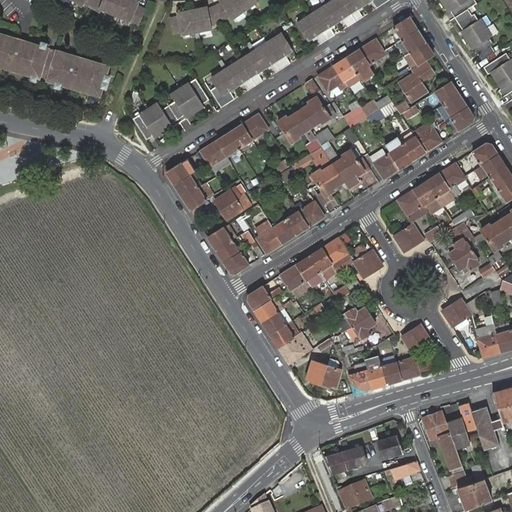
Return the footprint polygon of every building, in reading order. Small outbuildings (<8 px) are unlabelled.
[(75,0),(83,5),(85,2),(101,10),(103,7),(141,24),(148,8),(139,5),(141,1),(139,0),(75,0)] [(172,18),(175,31),(182,30),(183,33),(211,28),(211,24),(231,15),(233,17),(256,0),(220,0),(223,3),(208,10),(207,7),(179,12),(180,16),(172,18)] [(316,37),(321,44),(335,35),(331,28),(345,19),(349,26),(363,17),(358,10),(372,1),(377,8),(389,0),(334,0),(298,23),(310,41),(316,37)] [(451,8),(456,16),(468,8),(477,2),(475,0),(448,0),(446,2),(450,9),(451,8)] [(451,10),(455,17),(456,16),(451,8),(450,9),(446,2),(443,3),(449,12),(451,10)] [(470,37),(487,26),(481,18),(479,20),(474,13),(472,15),(468,8),(456,16),(457,16),(462,24),(461,25),(466,34),(468,33),(470,37)] [(466,40),(470,37),(468,33),(466,34),(461,25),(462,24),(457,16),(456,16),(455,17),(463,29),(461,31),(466,40)] [(410,17),(394,27),(398,32),(403,39),(418,29),(410,17)] [(473,41),(469,44),(472,48),(474,47),(482,60),(496,51),(492,45),(494,43),(490,37),(492,35),(487,26),(470,37),(473,41)] [(426,42),(418,29),(403,39),(410,52),(426,42)] [(393,35),(398,43),(403,39),(398,32),(393,35)] [(48,48),(0,33),(0,65),(40,77),(40,76),(48,78),(48,80),(101,95),(109,66),(57,50),(56,51),(48,49),(48,48)] [(211,90),(222,108),(236,99),(231,92),(245,83),(250,90),(263,81),(259,74),(273,65),(277,72),(291,63),(286,56),(293,51),(282,33),(212,78),(217,86),(211,90)] [(378,41),(376,38),(359,49),(369,65),(386,54),(384,51),(378,41)] [(410,52),(403,39),(398,43),(399,45),(405,55),(410,52)] [(434,54),(426,42),(410,52),(418,64),(434,54)] [(396,51),(393,46),(389,48),(384,51),(386,54),(387,56),(396,51)] [(369,65),(359,49),(347,57),(357,73),(361,78),(361,80),(374,72),(369,65)] [(418,64),(410,52),(405,55),(413,68),(418,64)] [(496,80),(511,69),(511,58),(510,59),(506,53),(484,67),(488,74),(490,72),(496,80)] [(347,57),(335,65),(345,81),(348,86),(361,78),(357,73),(347,57)] [(428,92),(421,80),(433,71),(426,60),(413,69),(416,73),(400,83),(413,102),(428,92)] [(335,65),(318,76),(328,92),(338,85),(341,91),(348,86),(345,81),(335,65)] [(511,69),(496,80),(501,89),(499,90),(503,97),(511,91),(511,69)] [(140,114),(134,118),(147,139),(154,135),(156,138),(174,126),(172,123),(185,115),(187,118),(205,107),(203,104),(210,99),(196,78),(190,83),(189,82),(171,93),(176,101),(169,105),(162,109),(158,102),(140,113),(140,114)] [(313,79),(306,83),(313,94),(316,92),(326,106),(329,104),(313,79)] [(460,94),(452,82),(436,92),(444,104),(460,94)] [(338,85),(328,92),(332,97),(341,91),(338,85)] [(444,104),(436,92),(432,94),(440,107),(444,104)] [(171,93),(165,98),(169,105),(176,101),(171,93)] [(468,106),(460,94),(444,104),(452,117),(468,106)] [(305,131),(310,128),(321,121),(322,123),(330,118),(324,107),(316,96),(309,101),(310,104),(299,111),(288,118),(286,116),(278,121),(285,132),(292,143),(300,137),(299,135),(305,131)] [(380,109),(393,101),(389,96),(377,104),(380,109)] [(165,98),(158,102),(162,109),(169,105),(165,98)] [(365,111),(377,104),(374,100),(362,107),(364,110),(365,111)] [(385,116),(397,108),(393,101),(380,109),(383,113),(385,116)] [(406,102),(397,108),(401,114),(405,112),(410,109),(406,102)] [(368,117),(380,109),(377,104),(365,111),(368,117)] [(419,111),(415,105),(410,109),(405,112),(408,118),(419,111)] [(474,116),(468,106),(452,117),(451,117),(459,131),(473,122),(474,116)] [(270,107),(264,110),(275,126),(278,124),(274,118),(276,117),(270,107)] [(350,115),(345,118),(347,121),(351,127),(362,120),(368,117),(365,111),(364,110),(362,107),(357,111),(358,114),(351,118),(350,115)] [(383,113),(380,109),(368,117),(371,121),(383,113)] [(259,114),(242,124),(252,140),(255,145),(267,137),(264,132),(269,129),(259,114)] [(432,126),(430,122),(413,133),(415,137),(426,152),(442,142),(434,128),(432,126)] [(230,132),(240,148),(252,140),(242,124),(230,132)] [(443,141),(448,137),(441,125),(435,129),(443,141)] [(351,127),(346,131),(352,141),(358,138),(351,127)] [(316,137),(310,128),(305,131),(308,136),(303,139),(311,152),(321,145),(321,146),(335,138),(329,129),(316,137)] [(413,133),(412,131),(400,139),(403,145),(413,160),(426,152),(415,137),(413,133)] [(228,156),(240,148),(230,132),(217,140),(228,156)] [(401,168),(413,160),(403,145),(400,139),(387,147),(391,152),(401,168)] [(228,156),(217,140),(201,151),(209,163),(211,167),(228,156)] [(487,143),(473,152),(482,165),(482,164),(498,154),(492,144),(487,143)] [(320,169),(313,174),(320,185),(339,173),(333,164),(323,148),(313,154),(317,159),(315,161),(320,169)] [(344,157),(333,164),(339,173),(358,161),(350,149),(343,155),(344,157)] [(194,168),(203,163),(197,152),(188,157),(194,168)] [(384,179),(401,168),(391,152),(374,163),(384,179)] [(506,166),(498,154),(482,164),(490,177),(506,166)] [(230,160),(228,156),(211,167),(213,170),(215,173),(232,162),(230,160)] [(474,169),(467,158),(460,162),(467,173),(474,169)] [(283,160),(274,166),(278,173),(288,167),(283,160)] [(299,161),(292,165),(293,167),(296,171),(300,169),(301,164),(299,161)] [(344,182),(350,190),(354,187),(353,185),(360,180),(358,176),(365,171),(358,161),(339,173),(344,182)] [(167,172),(175,185),(190,175),(183,162),(167,172)] [(456,162),(439,173),(449,189),(453,195),(454,196),(460,193),(455,185),(466,178),(465,176),(456,162)] [(498,189),(511,179),(511,174),(506,166),(490,177),(495,184),(492,186),(495,191),(498,189)] [(300,177),(293,167),(279,175),(286,186),(300,177)] [(318,195),(325,205),(334,200),(332,197),(330,194),(335,191),(333,189),(344,182),(339,173),(320,185),(323,191),(318,194),(318,195)] [(439,173),(427,181),(437,197),(440,202),(441,202),(453,195),(449,189),(439,173)] [(175,185),(183,198),(199,187),(190,175),(175,185)] [(506,201),(511,197),(511,179),(498,189),(506,201)] [(427,181),(414,189),(425,205),(428,210),(440,202),(437,197),(427,181)] [(199,187),(207,200),(213,195),(206,183),(199,187)] [(473,188),(480,200),(485,197),(477,185),(473,188)] [(183,198),(191,210),(207,200),(199,187),(183,198)] [(236,187),(215,200),(227,220),(252,205),(244,193),(241,195),(236,187)] [(414,189),(397,200),(408,216),(411,221),(428,211),(428,210),(425,205),(414,189)] [(441,202),(444,207),(456,199),(454,196),(453,195),(441,202)] [(308,227),(325,216),(315,201),(303,208),(298,212),(308,227)] [(295,206),(298,212),(303,208),(300,203),(295,206)] [(511,208),(511,209),(511,210),(511,211),(502,218),(491,225),(490,223),(482,229),(489,239),(496,251),(504,246),(502,243),(511,237),(511,208)] [(464,213),(468,218),(474,214),(471,209),(464,213)] [(253,225),(267,221),(264,212),(250,217),(253,225)] [(286,219),(296,235),(308,227),(298,212),(286,219)] [(456,226),(464,221),(468,218),(464,213),(452,221),(456,226)] [(242,215),(236,219),(242,228),(248,224),(244,219),(242,215)] [(274,227),(284,243),(296,235),(286,219),(274,227)] [(267,254),(284,243),(274,227),(271,229),(266,221),(255,228),(260,236),(257,238),(267,254)] [(450,253),(457,264),(465,259),(463,256),(472,250),(469,245),(476,240),(475,239),(471,233),(464,221),(456,226),(452,229),(460,240),(449,247),(452,251),(450,253)] [(443,222),(438,225),(443,234),(448,231),(443,222)] [(404,252),(424,239),(414,224),(413,224),(394,236),(404,252)] [(427,237),(431,242),(443,234),(438,225),(425,233),(427,237)] [(232,240),(224,228),(208,237),(216,250),(232,240)] [(256,241),(249,231),(248,230),(242,234),(249,245),(256,241)] [(347,235),(340,239),(343,244),(350,240),(347,235)] [(481,235),(475,239),(476,240),(476,241),(479,245),(485,241),(481,235)] [(339,238),(339,237),(322,248),(332,264),(336,271),(353,260),(348,254),(349,253),(344,245),(343,244),(339,238)] [(216,250),(224,262),(240,252),(232,240),(216,250)] [(353,260),(354,262),(368,253),(362,244),(349,253),(348,254),(353,260)] [(480,255),(484,252),(481,249),(479,245),(472,250),(463,256),(465,259),(457,264),(460,270),(463,268),(466,272),(480,263),(477,259),(478,258),(474,252),(477,250),(480,255)] [(262,252),(259,246),(254,249),(260,258),(265,255),(262,252)] [(332,264),(322,248),(310,256),(320,272),(325,279),(337,271),(336,271),(332,264)] [(383,265),(373,249),(368,253),(354,262),(364,278),(383,265)] [(236,274),(249,265),(241,252),(240,252),(224,262),(231,272),(236,274)] [(492,264),(503,257),(499,252),(489,258),(492,264)] [(320,272),(310,256),(297,264),(308,280),(312,287),(325,279),(320,272)] [(480,270),(484,277),(495,270),(490,263),(480,270)] [(281,276),(289,288),(291,291),(293,295),(295,298),(312,287),(308,280),(297,264),(280,275),(281,276)] [(507,264),(496,271),(500,277),(511,270),(507,264)] [(353,277),(344,283),(346,287),(351,293),(360,287),(353,277)] [(511,283),(502,281),(500,291),(511,294),(511,283)] [(269,282),(263,286),(268,294),(274,291),(269,282)] [(248,300),(255,310),(271,300),(272,300),(275,297),(277,296),(282,293),(279,288),(274,291),(268,294),(263,286),(249,295),(248,300)] [(339,301),(351,293),(346,287),(335,294),(336,296),(339,301)] [(286,299),(293,295),(291,291),(289,288),(282,293),(286,299)] [(500,291),(500,289),(492,292),(495,305),(504,303),(500,291)] [(326,309),(339,301),(336,296),(323,304),(326,309)] [(473,313),(482,307),(475,296),(466,302),(473,313)] [(255,310),(263,323),(279,313),(283,310),(286,308),(297,301),(295,298),(282,307),(275,297),(272,300),(271,300),(255,310)] [(472,314),(465,304),(462,298),(442,311),(452,327),(472,314)] [(338,325),(343,333),(350,328),(353,326),(363,320),(361,317),(369,312),(365,307),(363,308),(360,304),(342,315),(345,320),(338,325)] [(279,313),(286,325),(291,322),(283,310),(279,313)] [(376,323),(369,312),(361,317),(363,320),(353,326),(358,334),(355,336),(358,341),(376,329),(374,325),(376,323)] [(263,323),(270,335),(286,325),(279,313),(263,323)] [(286,325),(294,337),(298,334),(291,322),(286,325)] [(502,352),(511,349),(511,331),(511,330),(510,323),(496,327),(498,333),(502,352)] [(421,324),(402,337),(412,353),(432,340),(421,324)] [(483,357),(502,352),(498,333),(496,327),(495,324),(476,329),(478,339),(483,357)] [(270,335),(278,347),(294,337),(286,325),(270,335)] [(353,326),(350,328),(355,336),(358,334),(353,326)] [(278,347),(289,364),(305,354),(298,343),(304,339),(301,333),(298,334),(294,337),(278,347)] [(343,333),(338,336),(341,346),(348,341),(343,333)] [(298,343),(305,354),(311,350),(304,339),(298,343)] [(326,340),(318,346),(322,351),(333,344),(329,339),(326,340)] [(343,355),(355,352),(353,345),(342,349),(343,355)] [(368,370),(373,388),(387,384),(382,366),(381,361),(380,360),(379,356),(365,360),(366,364),(368,370)] [(354,394),(373,388),(368,370),(356,373),(354,367),(351,368),(348,357),(344,358),(349,375),(354,394)] [(387,384),(401,381),(396,362),(395,357),(381,361),(382,366),(387,384)] [(401,381),(421,375),(416,357),(396,362),(401,381)] [(327,365),(321,384),(330,387),(331,385),(337,387),(342,370),(338,368),(339,363),(338,361),(329,358),(327,365)] [(313,381),(321,384),(327,365),(312,360),(307,378),(313,380),(313,381)] [(430,369),(429,363),(420,366),(422,371),(430,369)] [(511,389),(493,395),(503,423),(511,419),(511,389)] [(469,403),(459,407),(465,427),(475,423),(472,412),(469,403)] [(486,407),(472,412),(475,423),(484,450),(498,446),(493,431),(491,422),(486,407)] [(446,422),(443,412),(422,418),(431,441),(439,438),(450,469),(462,465),(456,449),(450,434),(446,422)] [(505,429),(500,416),(496,417),(497,419),(500,429),(501,431),(505,429)] [(450,434),(456,449),(471,444),(462,419),(457,421),(456,418),(446,422),(450,434)] [(497,419),(491,422),(493,431),(500,429),(497,419)] [(398,436),(379,442),(384,459),(403,453),(398,436)] [(362,447),(344,453),(349,469),(367,464),(362,447)] [(330,475),(349,469),(344,453),(323,459),(330,475)] [(420,470),(417,462),(405,465),(385,471),(387,475),(391,473),(394,480),(420,470)] [(462,465),(450,469),(453,477),(464,473),(462,465)] [(476,482),(484,479),(479,466),(471,468),(476,482)] [(451,477),(455,489),(458,488),(469,484),(464,473),(451,477)] [(493,500),(484,479),(476,482),(469,484),(458,488),(467,510),(493,500)] [(340,488),(336,489),(346,511),(350,511),(350,510),(371,500),(364,483),(343,492),(340,488)] [(250,507),(251,509),(252,511),(271,511),(264,495),(250,507)] [(399,497),(383,502),(387,511),(402,506),(399,497)]
